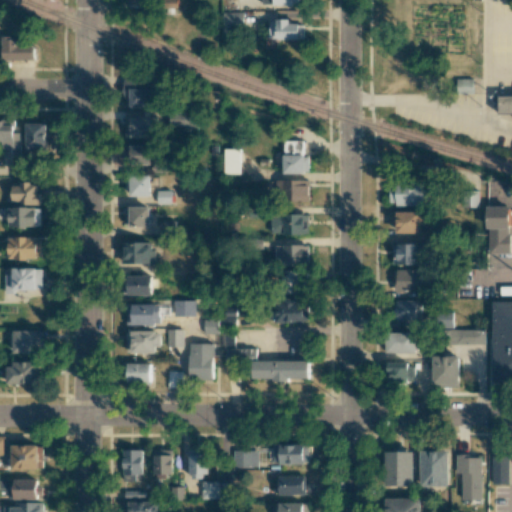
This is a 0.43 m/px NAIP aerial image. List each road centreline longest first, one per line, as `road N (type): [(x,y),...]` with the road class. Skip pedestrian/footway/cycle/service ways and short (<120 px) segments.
road 1 (residential): [(348,0),(350,511)]
road 2 (residential): [(87,0),(86,511)]
road 3 (residential): [(511,415),(0,415)]
